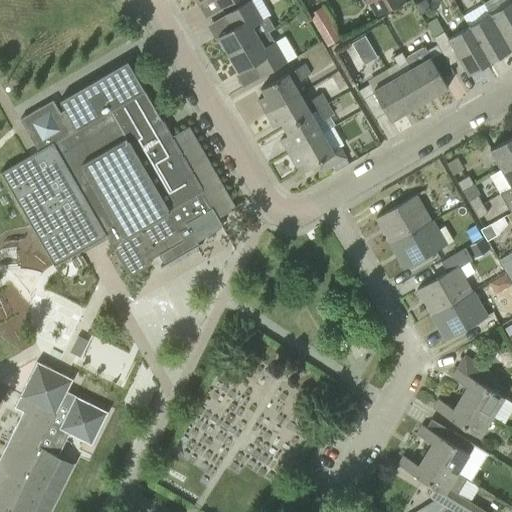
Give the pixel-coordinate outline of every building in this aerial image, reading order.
[(218,37),(228,55),(269,32),(275,28),(269,18),(263,22),(250,0),(225,15),(233,28),(218,37)] [(365,0),(367,2),(369,0),(377,14),(401,0),(365,0)] [(422,14),(427,11),(429,5),(426,0),(423,0),(416,5),(422,14)] [(511,0),(509,0),(511,2),(490,14),(511,51),(511,50),(511,0)] [(343,38),(324,6),(310,14),(329,46),(343,38)] [(490,63),(511,51),(490,14),(469,26),(490,63)] [(437,44),(449,65),(460,59),(469,76),(490,63),(469,26),(448,38),(444,31),(433,37),(437,44)] [(269,32),(228,55),(239,73),(254,65),(261,77),(287,63),(269,32)] [(365,35),(351,43),(361,63),(376,54),(365,35)] [(454,73),(449,65),(437,44),(426,51),(430,58),(422,62),(415,51),(405,57),(406,60),(411,69),(429,99),(448,88),(443,79),(454,73)] [(398,65),(406,60),(405,57),(401,51),(392,56),(398,65)] [(129,277),(151,264),(152,264),(150,261),(159,255),(164,264),(161,266),(161,268),(203,243),(203,242),(199,244),(197,241),(223,226),(212,208),(211,208),(171,138),(162,122),(163,122),(162,120),(161,120),(145,91),(128,61),(60,101),(65,110),(60,113),(53,100),(20,119),(39,153),(47,148),(52,156),(47,159),(68,196),(79,189),(109,241),(129,277)] [(294,70),(298,76),(300,79),(310,74),(304,64),(294,70)] [(392,80),(410,110),(429,99),(411,69),(392,80)] [(258,99),(266,113),(299,94),(287,74),(279,79),(262,89),(265,95),(258,99)] [(391,121),(410,110),(392,80),(373,91),(370,84),(359,90),(375,119),(386,113),(391,121)] [(319,109),(329,103),(323,92),(313,98),(319,109)] [(281,123),(285,129),(310,114),(299,94),(266,113),(274,127),(281,123)] [(329,103),(319,109),(326,119),(335,114),(329,103)] [(281,139),(289,153),(322,133),(310,114),(285,129),(288,135),(281,139)] [(346,158),(339,147),(332,151),(322,133),(289,153),(297,167),(304,162),(308,169),(315,165),(321,174),(346,158)] [(501,168),(511,162),(511,136),(490,150),(501,168)] [(59,271),(109,241),(79,189),(68,196),(47,159),(3,183),(59,271)] [(511,187),(511,162),(501,168),(511,187)] [(462,191),(474,184),(469,176),(457,183),(462,191)] [(501,193),(511,211),(511,187),(501,193)] [(484,203),(479,195),(479,194),(469,200),(474,209),(484,203)] [(376,218),(391,243),(431,220),(426,212),(416,195),(376,218)] [(489,212),(484,203),(474,209),(478,218),(489,212)] [(445,245),(431,220),(391,243),(405,269),(445,245)] [(447,272),(417,289),(432,315),(472,292),(457,266),(471,258),(465,248),(441,262),(447,272)] [(511,279),(511,252),(500,259),(511,279)] [(505,273),(489,282),(493,288),(499,290),(511,283),(505,273)] [(472,292),(432,315),(447,340),(486,317),(472,292)] [(85,339),(78,336),(70,352),(77,355),(79,357),(87,341),(85,339)] [(50,424),(64,396),(73,380),(37,362),(15,407),(23,411),(41,419),(50,424)] [(467,387),(460,398),(492,417),(504,397),(458,368),(452,377),(467,387)] [(0,457),(0,511),(48,511),(72,465),(57,457),(69,433),(92,444),(108,412),(75,396),(73,400),(64,396),(50,424),(41,419),(33,415),(23,411),(0,457)] [(439,399),(433,408),(480,437),(492,417),(460,398),(454,408),(439,399)] [(457,473),(474,444),(454,432),(449,441),(440,436),(423,425),(417,434),(432,444),(429,449),(426,455),(457,473)] [(460,491),(467,479),(457,473),(426,455),(419,465),(404,456),(398,465),(443,492),(448,483),(460,491)] [(485,511),(456,493),(448,507),(456,511),(485,511)]
